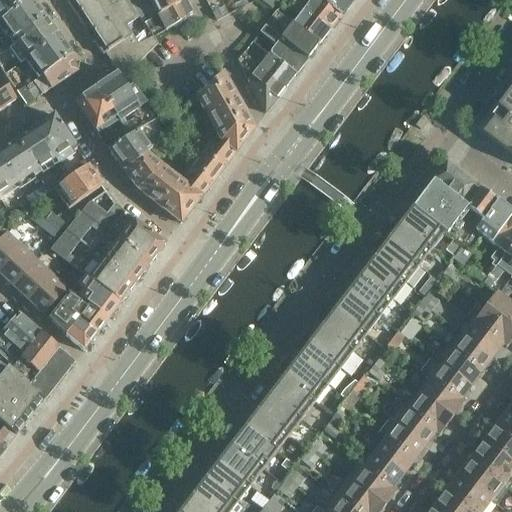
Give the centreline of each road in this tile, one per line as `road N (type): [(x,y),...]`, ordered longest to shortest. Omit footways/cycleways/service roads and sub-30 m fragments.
road 1 (residential): [(151,511),(440,137)]
road 2 (residential): [(56,100),(125,197),(207,262)]
road 3 (secondary): [(284,156),(406,0)]
road 4 (residential): [(284,156),(265,136),(196,0)]
road 5 (residential): [(511,371),(404,511)]
road 6 (secondary): [(107,392),(207,262)]
road 7 (secondary): [(15,511),(107,392)]
road 8 (residential): [(107,392),(0,289)]
road 9 (residential): [(46,0),(101,69),(56,100)]
road 10 (secondary): [(207,262),(284,156)]
